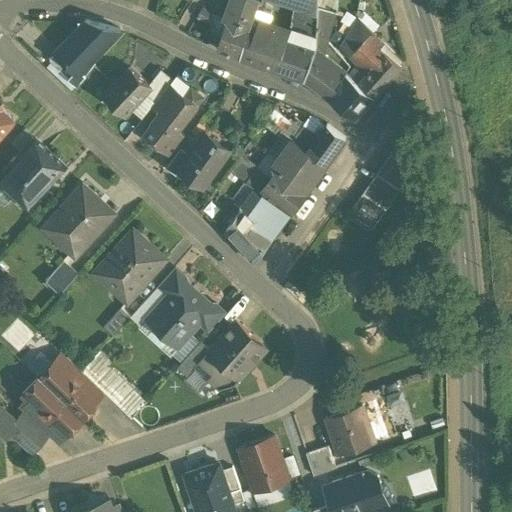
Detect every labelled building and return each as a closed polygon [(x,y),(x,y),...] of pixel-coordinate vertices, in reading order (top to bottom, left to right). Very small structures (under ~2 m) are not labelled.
[(254,0),(230,0),(224,21),(226,21),(226,20),(250,28),(253,19),(259,2),(254,0)] [(317,0),(269,0),(293,8),(317,16),(317,9),(317,0)] [(317,16),(293,8),(290,25),(316,29),(317,16)] [(337,14),(317,9),(317,16),(316,29),(316,42),(327,42),(337,14)] [(276,27),(253,19),(250,28),(249,28),(248,28),(239,59),(262,67),(276,27)] [(250,28),(226,20),(226,21),(216,51),(239,59),(248,28),(249,28),(250,28)] [(119,32),(85,23),(75,34),(76,34),(56,55),(78,76),(79,75),(119,32)] [(367,38),(349,58),(360,69),(379,49),(367,38)] [(315,50),(286,40),(275,71),(304,81),(315,52),(315,50)] [(327,42),(316,42),(315,50),(315,52),(318,55),(327,42)] [(379,49),(360,69),(366,75),(357,86),(373,99),(400,68),(379,49)] [(318,55),(315,52),(304,81),(328,99),(345,74),(318,55)] [(78,76),(56,55),(49,63),(76,89),(84,79),(79,75),(78,76)] [(129,68),(102,97),(125,118),(145,96),(152,89),(149,86),(129,68)] [(172,81),(160,72),(149,86),(152,89),(145,96),(155,104),(168,87),(172,81)] [(350,79),(333,103),(355,119),(373,99),(357,86),(356,85),(350,79)] [(177,94),(168,87),(155,104),(152,108),(161,115),(161,116),(177,94)] [(184,100),(177,94),(161,116),(161,115),(145,136),(162,149),(176,131),(201,99),(190,91),(184,100)] [(0,138),(15,121),(1,109),(1,101),(0,100),(0,138)] [(313,133),(295,119),(285,133),(293,140),(307,151),(323,130),(318,127),(313,133)] [(323,130),(307,151),(326,165),(345,139),(327,125),(323,130)] [(176,131),(162,149),(173,158),(186,139),(176,131)] [(229,151),(205,134),(189,156),(179,170),(180,171),(202,187),(229,151)] [(427,152),(404,136),(390,155),(413,172),(427,152)] [(293,140),(266,176),(257,169),(245,183),(246,184),(255,191),(288,216),(326,165),(307,151),(293,140)] [(35,141),(0,179),(0,185),(27,210),(65,168),(35,141)] [(180,149),(165,169),(175,177),(180,171),(179,170),(189,156),(180,149)] [(413,172),(390,155),(376,175),(400,191),(413,172)] [(400,191),(376,175),(363,195),(386,211),(400,191)] [(255,191),(246,184),(234,201),(242,207),(255,191)] [(82,185),(53,217),(71,232),(59,245),(75,260),(115,214),(82,185)] [(288,216),(255,191),(242,207),(224,232),(254,263),(288,216)] [(386,211),(363,195),(349,214),(372,231),(386,211)] [(133,230),(100,268),(116,282),(110,289),(127,304),(166,260),(133,230)] [(77,275),(67,266),(49,286),(59,295),(77,275)] [(174,268),(157,288),(166,296),(181,280),(183,281),(185,278),(174,268)] [(183,281),(181,280),(166,296),(144,321),(177,351),(200,325),(214,309),(213,308),(183,281)] [(214,309),(200,325),(208,333),(226,314),(216,305),(213,308),(214,309)] [(120,309),(103,329),(113,338),(130,318),(120,309)] [(209,350),(198,363),(211,374),(206,380),(218,390),(234,385),(266,349),(235,321),(209,350)] [(200,342),(177,369),(186,377),(198,363),(209,350),(200,342)] [(84,375),(61,353),(52,362),(76,384),(84,375)] [(131,409),(144,398),(107,356),(94,367),(131,409)] [(76,384),(52,362),(37,379),(80,419),(96,403),(76,384)] [(104,394),(84,375),(76,384),(96,403),(104,394)] [(80,419),(37,379),(21,395),(26,400),(45,418),(64,436),(80,419)] [(45,418),(26,400),(18,409),(23,414),(36,426),(45,418)] [(362,406),(325,419),(338,455),(374,443),(362,406)] [(0,408),(0,438),(1,437),(2,438),(11,438),(12,437),(6,432),(15,422),(0,408)] [(36,426),(23,414),(15,422),(6,432),(12,437),(30,454),(47,436),(36,426)] [(64,436),(45,418),(36,426),(47,436),(56,445),(64,436)] [(274,435),(239,447),(255,492),(290,480),(274,435)] [(328,446),(306,454),(313,476),(336,469),(328,446)] [(222,470),(219,463),(185,474),(197,511),(235,511),(233,505),(222,470)] [(233,466),(222,470),(233,505),(245,501),(233,466)] [(368,471),(324,486),(331,505),(333,511),(367,511),(380,508),(376,494),(381,483),(378,475),(368,471)]
